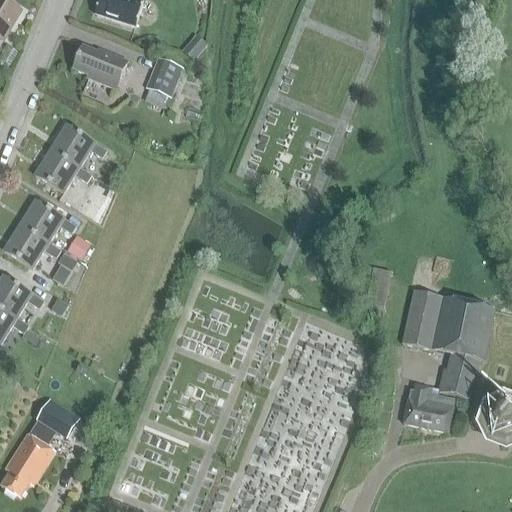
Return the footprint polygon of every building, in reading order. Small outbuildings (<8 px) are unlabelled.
[(100,0),(95,18),(134,30),(142,3),(139,2),(140,0),(100,0)] [(20,13),(0,1),(0,43),(2,44),(20,13)] [(181,55),(193,65),(207,49),(195,39),(181,55)] [(82,50),(73,73),(88,79),(87,82),(115,93),(126,65),(98,54),(97,56),(82,50)] [(159,62),(147,92),(170,101),(182,71),(159,62)] [(65,129),(49,154),(79,171),(89,155),(101,163),(106,155),(65,129)] [(79,171),(49,154),(34,178),(63,197),(73,180),(86,187),(91,179),(79,171)] [(34,204),(18,229),(48,247),(58,231),(70,238),(75,230),(34,204)] [(48,247),(18,229),(3,254),(32,272),(43,255),(55,263),(60,255),(48,247)] [(81,262),(89,249),(77,241),(69,255),(81,262)] [(63,257),(57,267),(60,269),(70,276),(76,265),(63,257)] [(2,279),(0,282),(0,312),(16,322),(26,306),(38,313),(43,305),(2,279)] [(401,347),(450,358),(446,374),(443,373),(439,395),(469,401),(478,362),(483,363),(494,312),(413,294),(401,347)] [(57,303),(50,313),(60,319),(67,309),(57,303)] [(364,309),(361,322),(379,326),(382,313),(364,309)] [(16,322),(0,312),(0,347),(11,330),(23,338),(28,330),(16,322)] [(402,427),(447,436),(454,402),(426,397),(427,391),(413,388),(412,394),(409,394),(406,406),(402,427)] [(28,488),(32,491),(54,455),(47,450),(54,439),(64,445),(79,422),(50,404),(28,438),(27,438),(5,473),(9,476),(0,489),(19,502),(28,488)] [(511,438),(511,411),(503,409),(492,414),(488,426),(493,438),(505,442),(511,438)]
